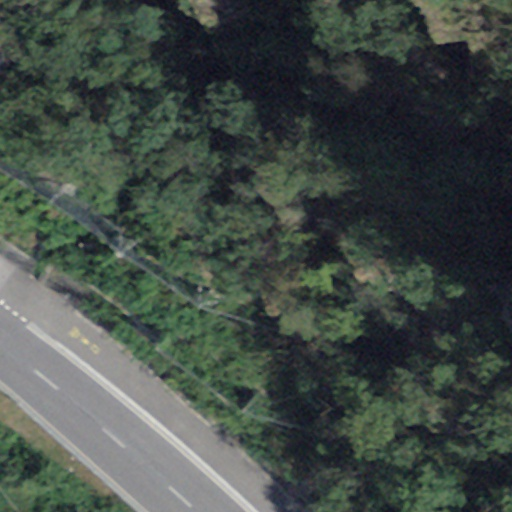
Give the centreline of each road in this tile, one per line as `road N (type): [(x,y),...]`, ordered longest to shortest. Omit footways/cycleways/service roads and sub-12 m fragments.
road 1 (residential): [(0,262),(100,330),(296,511)]
road 2 (secondary): [(188,511),(0,344)]
